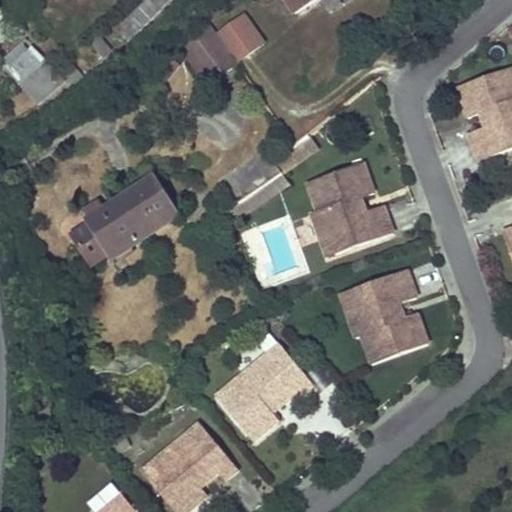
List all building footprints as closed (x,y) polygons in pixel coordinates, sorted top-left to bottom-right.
[(147,0),(115,27),(129,40),(173,2),(171,0),(147,0)] [(285,0),(294,14),(315,0),(285,0)] [(207,20),(177,40),(203,79),(233,59),(207,20)] [(0,64),(0,65),(4,71),(33,47),(28,41),(0,64)] [(4,71),(16,85),(43,60),(33,47),(4,71)] [(54,73),(43,60),(16,85),(27,98),(54,73)] [(72,85),(82,77),(68,62),(60,70),(72,85)] [(511,74),(509,65),(453,86),(464,117),(478,112),(486,109),(491,123),(483,126),(465,133),(475,160),(511,146),(511,74)] [(54,73),(27,98),(36,107),(64,84),(54,73)] [(486,109),(478,112),(483,126),(491,123),(486,109)] [(370,192),(359,161),(303,181),(313,210),(307,212),(317,238),(325,235),(332,253),(390,232),(379,204),(362,211),(354,214),(348,200),(357,197),(370,192)] [(176,214),(154,179),(102,208),(98,201),(81,211),(89,224),(70,235),(89,267),(176,214)] [(357,197),(348,200),(354,214),(362,211),(357,197)] [(325,235),(317,238),(324,256),(332,253),(325,235)] [(408,299),(398,271),(340,293),(347,311),(339,314),(349,340),(354,338),(365,366),(421,345),(409,315),(396,320),(388,323),(382,309),(391,306),(408,299)] [(340,293),(332,296),(339,314),(347,311),(340,293)] [(391,306),(382,309),(388,323),(396,320),(391,306)] [(285,341),(274,350),(280,357),(291,348),(285,341)] [(280,357),(274,350),(222,393),(259,438),(284,417),(278,410),(272,402),(278,397),(284,405),(303,389),(306,392),(318,381),(291,348),(280,357)] [(278,397),(272,402),(278,410),(284,405),(278,397)] [(243,467),(205,420),(146,468),(182,511),(187,511),(212,492),(206,485),(202,480),(220,466),(223,471),(230,478),(243,467)] [(220,466),(202,480),(206,485),(223,471),(220,466)] [(124,488),(113,497),(119,504),(130,495),(124,488)] [(113,497),(95,511),(143,511),(130,495),(119,504),(113,497)]
